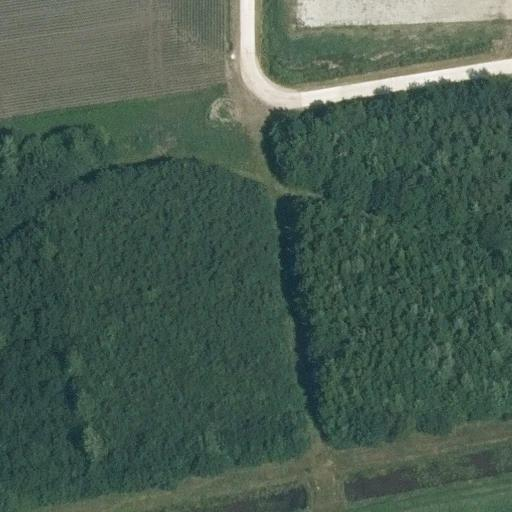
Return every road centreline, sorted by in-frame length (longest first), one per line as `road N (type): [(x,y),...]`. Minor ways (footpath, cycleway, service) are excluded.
road 1 (track): [(511,267),(344,217),(219,168),(172,160),(143,160),(85,183),(0,257)]
road 2 (track): [(511,65),(277,102),(260,96),(250,79),(248,0)]
